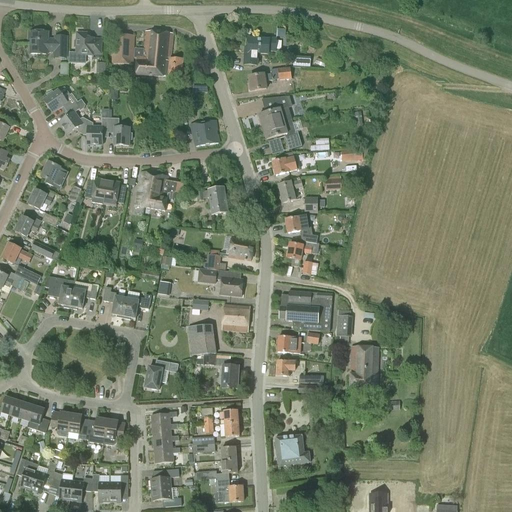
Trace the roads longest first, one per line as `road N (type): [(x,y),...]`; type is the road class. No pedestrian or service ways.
road 1 (residential): [(263,511),(256,401),(267,257),(239,148)]
road 2 (unclassified): [(511,87),(358,26),(295,12),(196,10)]
road 3 (residential): [(239,148),(89,162),(43,135)]
road 4 (residential): [(123,407),(133,349),(127,334),(50,322),(24,358)]
road 5 (unclassified): [(196,10),(0,2)]
road 6 (residential): [(239,148),(196,10)]
